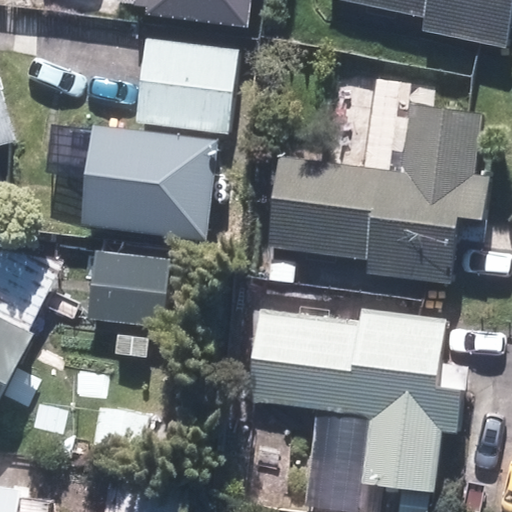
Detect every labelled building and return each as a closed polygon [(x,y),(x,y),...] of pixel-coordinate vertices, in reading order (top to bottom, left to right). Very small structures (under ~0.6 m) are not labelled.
[(249,0),(134,0),(134,5),(147,7),(147,14),(247,25),(249,0)] [(511,0),(326,0),(325,6),(418,24),(415,38),(505,56),(511,20),(511,0)] [(227,139),(232,56),(141,50),(136,133),(227,139)] [(0,155),(19,150),(0,87),(0,155)] [(489,178),(475,177),(480,114),(334,103),(329,166),(281,162),(274,255),(362,262),(360,284),(450,291),(453,250),(483,252),(489,178)] [(210,149),(85,144),(81,242),(206,247),(210,149)] [(10,239),(0,256),(0,403),(31,346),(25,343),(65,268),(10,239)] [(165,263),(92,259),(88,334),(160,338),(165,263)] [(460,376),(439,375),(443,320),(359,314),(358,324),(255,317),(248,415),(358,423),(353,495),(430,501),(435,439),(456,440),(460,376)] [(175,511),(177,493),(100,486),(98,511),(175,511)] [(19,511),(12,511),(13,498),(0,496),(0,511),(19,511)]
